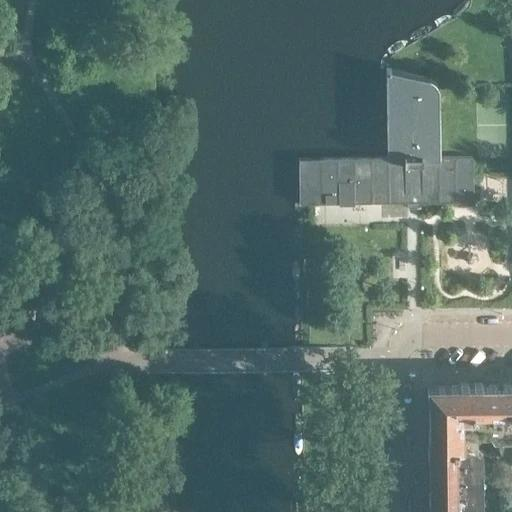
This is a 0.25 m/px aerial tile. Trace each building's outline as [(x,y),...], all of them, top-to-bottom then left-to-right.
[(439,156),(438,90),(438,88),(437,87),(437,85),(436,83),(434,81),(433,80),(431,79),(430,78),(427,77),(390,69),(390,68),(385,67),(386,157),(319,158),(319,171),(328,171),(329,194),(320,194),(320,203),(407,202),(407,207),(419,207),(419,202),(473,201),(472,156),(439,156)] [(470,415),(469,385),(467,385),(466,382),(458,383),(456,385),(432,385),(432,387),(427,387),(427,397),(429,398),(430,415),(470,415)] [(500,431),(499,384),(482,385),(481,382),(473,382),(471,385),(469,385),(470,415),(470,422),(475,428),(476,427),(489,427),(489,430),(490,431),(500,431)] [(511,430),(511,384),(499,384),(500,431),(511,430)] [(471,432),(475,428),(470,422),(470,415),(430,415),(430,433),(427,434),(427,442),(430,444),(430,446),(472,445),(471,432)] [(477,475),(477,448),(476,448),(473,445),(472,445),(430,446),(430,448),(427,449),(428,457),(430,459),(430,476),(477,475)] [(477,505),(477,475),(430,476),(431,493),(428,494),(428,502),(431,504),(431,506),(477,505)]
